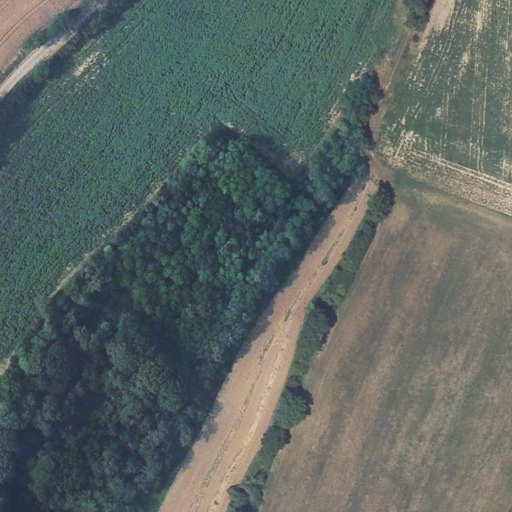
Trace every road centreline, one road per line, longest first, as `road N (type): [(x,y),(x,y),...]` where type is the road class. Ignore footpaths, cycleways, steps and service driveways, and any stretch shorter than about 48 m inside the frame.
road 1 (track): [(416,0),(359,131),(89,511)]
road 2 (unclassified): [(98,0),(0,94)]
